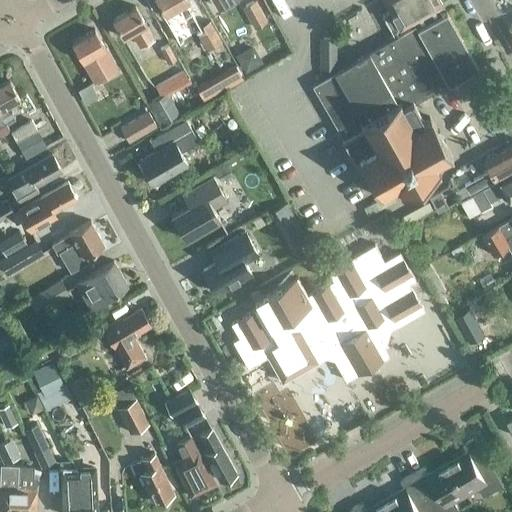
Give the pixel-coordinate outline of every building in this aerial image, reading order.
[(187,18),(195,13),(188,2),(187,0),(156,0),(165,15),(180,6),(187,18)] [(255,0),(245,6),(242,8),(254,29),(267,22),(256,3),(255,0)] [(272,0),(256,0),(264,16),(277,10),(272,0)] [(360,20),(373,9),(365,0),(363,0),(351,10),(360,20)] [(437,7),(442,4),(439,0),(383,0),(389,11),(382,15),(392,32),(412,20),(415,26),(417,28),(441,14),(437,7)] [(131,33),(137,44),(144,41),(152,36),(145,24),(146,24),(135,6),(112,19),(123,37),(131,33)] [(343,140),(413,100),(423,95),(424,97),(425,96),(424,96),(446,83),(447,85),(478,68),(446,12),(441,14),(417,28),(415,26),(312,85),(337,128),(343,140)] [(207,51),(221,42),(209,20),(194,29),(207,51)] [(108,53),(105,48),(94,29),(71,42),(94,82),(117,68),(108,53)] [(336,68),(336,38),(318,38),(319,69),(336,68)] [(263,63),(252,45),(234,56),(245,74),(263,63)] [(176,60),(168,46),(160,50),(168,64),(176,60)] [(234,65),(225,70),(233,85),(242,80),(234,65)] [(0,84),(0,115),(5,124),(14,119),(11,113),(4,112),(2,108),(20,98),(9,79),(0,84)] [(204,101),(215,95),(207,80),(196,86),(204,101)] [(178,113),(168,93),(167,92),(160,96),(148,102),(160,123),(178,113)] [(414,102),(413,100),(343,140),(356,161),(359,159),(381,198),(383,197),(382,195),(389,191),(390,193),(391,192),(390,190),(397,187),(400,192),(398,193),(399,194),(440,171),(439,170),(438,171),(435,165),(442,161),(442,163),(444,162),(443,160),(450,157),(451,158),(452,157),(444,143),(445,143),(438,130),(437,131),(429,117),(428,117),(428,119),(423,122),(413,103),(414,102)] [(128,143),(152,130),(156,127),(147,112),(119,128),(128,143)] [(152,183),(187,163),(180,152),(198,141),(185,119),(155,136),(161,147),(139,160),(152,183)] [(24,158),(45,146),(36,131),(16,143),(24,158)] [(469,193),(511,169),(511,144),(483,160),(489,171),(464,184),(469,193)] [(51,153),(9,177),(8,178),(19,199),(37,188),(35,184),(61,170),(51,153)] [(215,171),(221,182),(232,176),(226,164),(215,171)] [(511,172),(472,195),(459,202),(468,218),(491,205),(489,202),(505,193),(509,200),(511,198),(511,172)] [(181,195),(188,206),(171,216),(185,239),(219,219),(213,207),(226,200),(213,177),(181,195)] [(67,181),(39,197),(19,208),(31,229),(55,215),(52,211),(77,197),(67,181)] [(0,218),(13,211),(12,211),(6,199),(0,202),(0,218)] [(269,213),(279,228),(294,219),(285,203),(269,213)] [(398,227),(415,218),(409,207),(392,217),(398,227)] [(511,217),(482,235),(492,254),(507,245),(511,254),(511,253),(511,217)] [(84,255),(103,243),(90,220),(70,232),(70,233),(51,244),(57,254),(62,250),(74,268),(70,270),(71,271),(88,261),(84,255)] [(26,243),(18,230),(0,240),(0,247),(5,255),(26,243)] [(209,251),(216,262),(203,269),(216,293),(251,273),(244,262),(258,254),(244,231),(209,251)] [(36,241),(8,257),(0,262),(0,266),(4,273),(42,251),(36,241)] [(383,347),(385,346),(390,330),(424,310),(409,283),(415,279),(399,251),(384,260),(374,244),(333,267),(327,271),(332,280),(307,294),(297,276),(254,301),(258,307),(230,323),(238,337),(232,340),(247,367),(266,356),(282,383),(325,358),(333,359),(345,380),(388,356),(383,347)] [(465,256),(459,246),(450,251),(455,260),(458,258),(459,260),(465,256)] [(327,271),(333,267),(327,256),(313,264),(319,275),(327,271)] [(107,295),(126,284),(113,261),(76,282),(91,308),(109,298),(107,295)] [(36,311),(68,293),(60,280),(29,298),(36,311)] [(468,341),(482,334),(468,306),(453,314),(468,341)] [(145,356),(132,334),(150,324),(140,307),(104,329),(126,367),(145,356)] [(58,342),(67,356),(97,337),(88,324),(58,342)] [(0,356),(13,353),(7,332),(0,333),(0,356)] [(23,354),(5,358),(0,359),(0,380),(10,378),(27,370),(23,354)] [(32,371),(44,397),(65,388),(52,361),(32,371)] [(83,375),(68,383),(80,404),(84,402),(88,400),(95,396),(93,392),(90,388),(83,375)] [(148,423),(135,398),(128,384),(110,393),(130,432),(148,423)] [(185,427),(195,421),(204,416),(188,387),(163,402),(171,416),(177,412),(184,426),(185,426),(185,427)] [(67,394),(57,399),(64,413),(74,407),(67,394)] [(0,407),(0,418),(5,428),(17,422),(8,404),(0,407)] [(41,468),(54,462),(37,425),(24,432),(41,468)] [(195,437),(204,452),(220,481),(236,473),(220,444),(211,428),(195,437)] [(175,442),(182,457),(173,462),(189,495),(215,483),(197,450),(190,436),(175,442)] [(449,463),(466,492),(478,485),(484,496),(503,484),(476,436),(463,443),(468,452),(449,463)] [(20,456),(11,438),(0,443),(0,458),(2,464),(20,456)] [(173,492),(154,452),(130,464),(135,475),(140,473),(153,501),(153,502),(173,493),(173,491),(173,492)] [(76,469),(69,470),(69,460),(59,460),(61,511),(79,511),(78,482),(76,469)] [(425,466),(413,473),(435,511),(455,511),(460,509),(454,499),(466,492),(449,463),(430,474),(425,466)] [(0,464),(0,511),(16,511),(18,465),(0,464)] [(33,466),(18,465),(16,511),(34,511),(36,483),(37,477),(33,477),(33,466)] [(95,469),(76,469),(78,482),(79,511),(96,511),(95,481),(95,469)] [(435,511),(413,473),(401,480),(406,488),(386,499),(393,511),(435,511)] [(393,511),(386,499),(367,510),(362,502),(350,509),(351,511),(393,511)]
